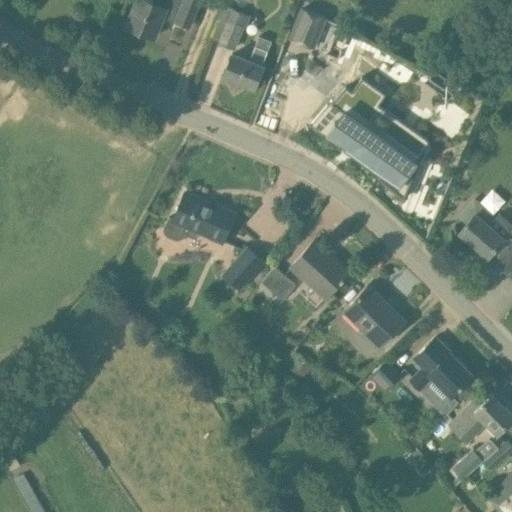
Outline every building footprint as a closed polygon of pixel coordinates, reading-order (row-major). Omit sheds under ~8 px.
[(136,0),(127,25),(155,36),(163,15),(174,20),(174,21),(190,28),(201,0),(136,0)] [(250,15),(223,5),(211,38),(235,49),(245,26),(246,27),(250,15)] [(327,18),(300,7),(288,38),(315,49),(327,18)] [(268,49),(255,44),(249,59),(232,52),(223,75),(255,88),(264,65),(262,64),(268,49)] [(378,176),(404,198),(416,169),(411,165),(418,155),(367,120),(386,93),(362,76),(352,90),(345,85),(331,102),(354,118),(338,140),(318,128),(318,127),(317,126),(316,129),(344,145),(382,171),(378,176)] [(235,213),(185,191),(173,217),(169,216),(164,228),(165,232),(167,235),(175,238),(180,238),(183,236),(184,232),(192,236),(196,235),(198,231),(223,241),(235,213)] [(487,257),(491,252),(511,227),(511,222),(499,212),(495,216),(484,207),(485,206),(473,195),(457,215),(466,223),(458,232),(487,257)] [(511,227),(491,252),(511,269),(511,227)] [(330,251),(315,238),(290,265),(325,297),(348,272),(328,254),(330,251)] [(263,260),(248,247),(224,273),(238,287),(263,260)] [(296,283),(275,265),(261,280),(282,298),(296,283)] [(406,320),(368,283),(343,308),(381,345),(406,320)] [(473,373),(435,335),(413,357),(422,366),(411,378),(421,388),(433,376),(451,395),(473,373)] [(289,347),(280,360),(303,376),(312,364),(289,347)] [(401,372),(387,358),(371,373),(386,387),(401,372)] [(287,375),(277,381),(283,390),(293,384),(287,375)] [(485,399),(479,393),(448,423),(467,441),(486,422),(497,433),(511,418),(511,413),(492,393),(485,399)] [(498,447),(490,437),(474,448),(472,447),(451,465),(462,478),(483,459),(484,460),(498,447)] [(511,451),(511,444),(508,439),(483,460),(492,470),(511,451)] [(511,511),(511,472),(487,494),(503,511),(511,511)]
